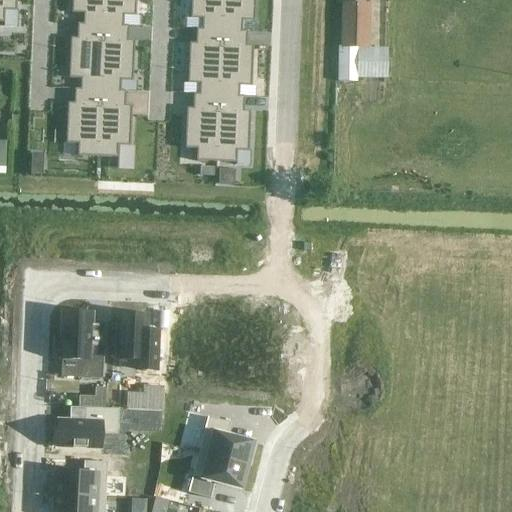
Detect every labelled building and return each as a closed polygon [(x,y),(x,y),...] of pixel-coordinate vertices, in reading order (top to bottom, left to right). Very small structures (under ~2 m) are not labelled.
[(0,0),(0,23),(3,24),(3,12),(15,12),(15,0),(0,0)] [(71,0),(71,14),(77,15),(77,25),(82,25),(102,26),(103,0),(71,0)] [(103,0),(102,26),(122,27),(123,17),(135,17),(135,0),(103,0)] [(190,0),(190,19),(196,20),(196,30),(201,30),(221,31),(222,0),(190,0)] [(222,0),(221,31),(241,32),(241,22),(253,22),(254,0),(222,0)] [(341,4),(340,47),(338,47),(337,82),(355,82),(356,48),(368,48),(369,4),(341,4)] [(70,39),(68,79),(74,79),(74,90),(79,90),(99,91),(102,26),(82,25),(82,40),(70,39)] [(102,26),(99,91),(119,92),(120,82),(132,82),(134,42),(127,42),(128,27),(122,27),(102,26)] [(188,44),(187,85),(199,85),(198,95),(218,96),(221,31),(201,30),(201,45),(188,44)] [(221,31),(218,96),(238,97),(238,87),(251,88),(252,47),(246,47),(247,32),(241,32),(221,31)] [(67,104),(65,145),(77,145),(76,157),(96,158),(99,91),(79,90),(79,105),(67,104)] [(99,91),(96,158),(116,159),(117,147),(129,147),(131,107),(124,107),(125,92),(119,92),(99,91)] [(186,109),(184,150),(196,150),(195,162),(215,163),(218,96),(198,95),(193,95),(192,109),(186,109)] [(218,96),(215,163),(235,164),(236,152),(247,153),(249,112),(243,112),(244,98),(238,97),(218,96)] [(54,339),(53,357),(59,358),(59,361),(78,361),(77,379),(101,380),(103,326),(91,326),(91,314),(61,313),(60,340),(54,339)] [(118,315),(116,360),(136,361),(135,371),(155,372),(157,332),(145,332),(146,316),(118,315)] [(177,318),(175,357),(197,358),(199,319),(177,318)] [(199,319),(197,358),(219,359),(221,320),(199,319)] [(221,320),(219,359),(240,360),(242,321),(221,320)] [(242,321),(240,360),(263,361),(265,322),(242,321)] [(105,390),(94,389),(93,409),(104,410),(105,390)] [(82,423),(56,422),(55,448),(99,449),(100,435),(116,436),(117,411),(83,409),(82,423)] [(207,418),(197,454),(246,467),(252,444),(226,437),(229,424),(207,418)] [(197,454),(187,494),(210,500),(214,483),(240,489),(246,467),(197,454)] [(54,473),(53,497),(103,499),(105,464),(81,463),(81,474),(54,473)] [(53,497),(52,511),(102,511),(103,499),(53,497)]
